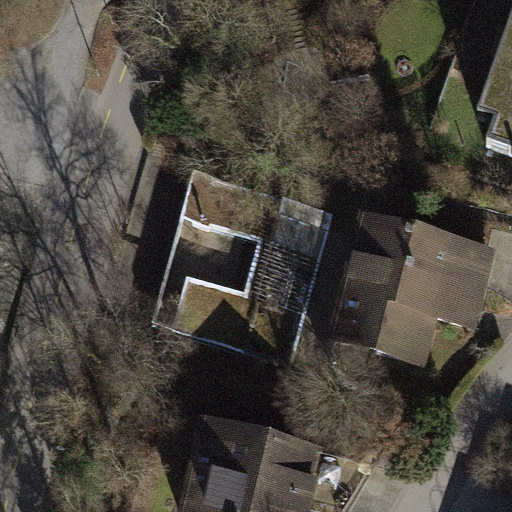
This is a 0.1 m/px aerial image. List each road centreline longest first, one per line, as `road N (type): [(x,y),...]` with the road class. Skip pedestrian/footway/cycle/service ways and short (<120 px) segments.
road 1 (residential): [(22,511),(162,0)]
road 2 (residential): [(432,511),(511,410)]
